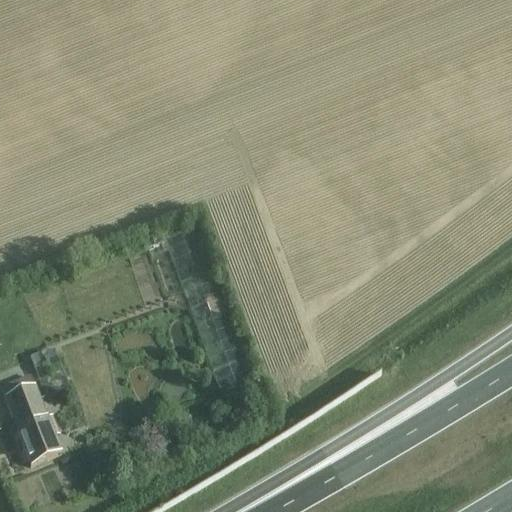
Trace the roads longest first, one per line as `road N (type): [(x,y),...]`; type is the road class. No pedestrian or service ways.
road 1 (trunk): [(511,331),(223,511)]
road 2 (trunk): [(511,369),(273,511)]
